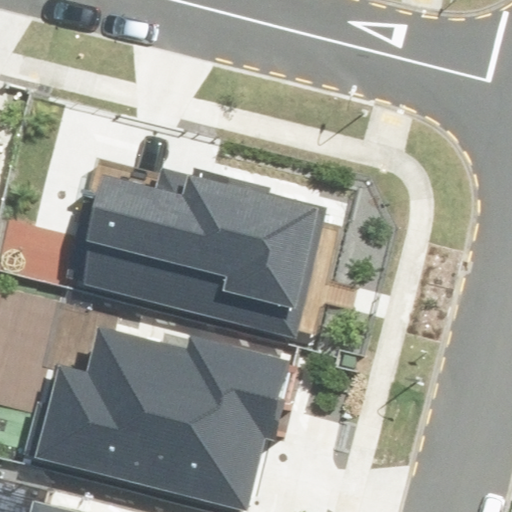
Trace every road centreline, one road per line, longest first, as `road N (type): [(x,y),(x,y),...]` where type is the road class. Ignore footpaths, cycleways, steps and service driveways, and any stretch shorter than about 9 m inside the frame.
road 1 (residential): [(511,86),(168,0)]
road 2 (residential): [(451,511),(511,265)]
